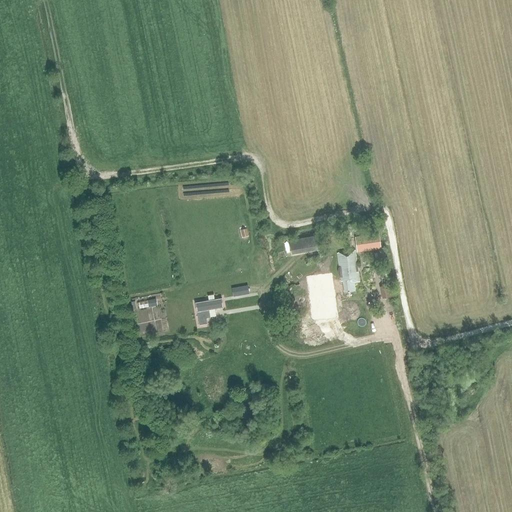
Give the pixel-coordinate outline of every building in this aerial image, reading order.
[(248,227),(241,229),(243,237),(250,235),(248,227)] [(304,238),(307,252),(321,250),(319,235),(304,238)] [(355,238),(357,252),(381,249),(379,235),(355,238)] [(337,254),(339,268),(338,270),(338,272),(338,274),(339,276),(340,277),(341,277),(341,281),(343,281),(345,294),(355,292),(354,283),(359,282),(358,272),(355,273),(354,266),(357,266),(355,251),(345,252),(345,253),(337,254)] [(330,306),(336,305),(331,265),(311,268),(312,280),(314,280),(316,291),(319,291),(320,301),(329,299),(330,306)] [(239,288),(232,289),(233,297),(241,295),(239,288)] [(220,298),(195,303),(199,325),(206,323),(205,318),(209,317),(208,309),(221,306),(220,298)] [(246,324),(257,327),(259,320),(248,317),(246,324)]
